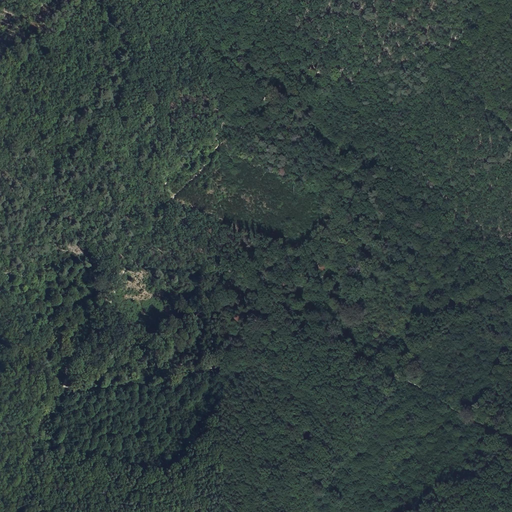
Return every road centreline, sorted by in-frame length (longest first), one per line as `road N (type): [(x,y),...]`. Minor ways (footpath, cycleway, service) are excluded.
road 1 (track): [(14,511),(31,443),(105,302),(176,195),(258,101),(311,75),(424,60),(460,37),(473,0)]
road 2 (track): [(62,390),(161,383),(230,364),(360,359),(511,439)]
